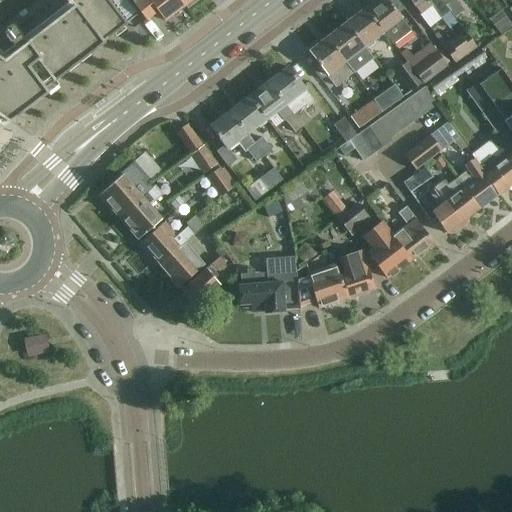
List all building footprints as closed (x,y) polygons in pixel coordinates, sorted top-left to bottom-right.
[(0,0),(0,122),(4,125),(55,85),(53,81),(102,43),(101,42),(125,24),(106,0),(0,0)] [(129,0),(146,21),(157,12),(164,22),(184,6),(178,0),(129,0)] [(376,0),(364,9),(383,33),(392,44),(409,31),(398,15),(404,10),(400,6),(395,0),(376,0)] [(408,0),(414,7),(420,15),(431,6),(445,25),(454,18),(440,0),(408,0)] [(440,0),(454,18),(463,11),(454,0),(440,0)] [(364,9),(345,24),(364,48),(383,33),(364,9)] [(491,25),(498,35),(511,26),(504,16),(491,25)] [(345,24),(326,39),(344,62),(353,74),(372,59),(364,48),(345,24)] [(475,47),(465,34),(445,50),(454,63),(475,47)] [(344,62),(326,39),(308,52),(311,57),(305,62),(313,72),(320,68),(335,87),(353,74),(344,62)] [(418,55),(406,64),(421,84),(422,84),(446,66),(429,43),(416,53),(418,55)] [(421,84),(406,64),(405,63),(395,71),(410,92),(421,84)] [(288,68),(268,83),(285,105),(292,115),(293,116),(301,110),(303,108),(295,97),(304,90),(288,68)] [(511,85),(501,69),(478,85),(511,133),(511,85)] [(385,94),(393,104),(401,98),(394,88),(387,78),(380,83),(387,93),(385,94)] [(402,82),(394,88),(401,98),(410,92),(402,82)] [(268,83),(249,98),(265,120),(273,114),(282,125),(285,122),(293,116),(292,115),(285,105),(268,83)] [(498,153),(479,168),(497,195),(497,196),(511,184),(511,133),(478,85),(467,93),(496,132),(498,130),(502,136),(492,144),(498,153)] [(427,112),(436,106),(424,88),(414,95),(427,112)] [(417,119),(427,112),(414,95),(405,101),(417,119)] [(246,135),(265,120),(249,98),(229,113),(246,135)] [(405,101),(396,108),(408,126),(417,119),(405,101)] [(357,130),(381,113),(373,102),(349,118),(357,130)] [(399,132),(408,126),(396,108),(386,115),(399,132)] [(301,110),(293,116),(302,127),(310,121),(301,110)] [(229,113),(210,128),(226,150),(236,143),(243,152),(254,144),(246,135),(229,113)] [(386,115),(377,121),(389,139),(390,139),(399,132),(386,115)] [(293,116),(285,122),(294,133),(302,127),(293,116)] [(346,143),(348,141),(356,136),(343,118),(333,126),(346,143)] [(391,141),(390,139),(389,139),(377,121),(368,128),(382,148),(391,141)] [(439,129),(450,145),(458,138),(448,122),(439,129)] [(187,125),(175,133),(189,153),(201,146),(187,125)] [(368,128),(359,135),(373,155),(382,148),(368,128)] [(441,151),(450,145),(439,129),(430,136),(441,151)] [(356,136),(348,141),(354,149),(363,162),(373,155),(359,135),(356,136)] [(415,171),(441,151),(430,136),(404,156),(415,171)] [(254,144),(263,157),(271,151),(261,138),(254,144)] [(346,143),(338,149),(344,156),(354,149),(348,141),(346,143)] [(254,144),(243,152),(244,153),(246,151),(255,163),(263,157),(254,144)] [(203,146),(190,155),(204,174),(216,165),(203,146)] [(468,171),(457,179),(478,210),(497,195),(479,168),(473,159),(464,166),(468,171)] [(138,200),(151,189),(141,178),(144,176),(133,163),(116,177),(118,179),(98,196),(117,218),(118,218),(138,200)] [(234,163),(222,170),(235,191),(246,184),(234,163)] [(219,169),(206,177),(220,197),(233,189),(219,169)] [(303,176),(281,190),(289,203),(311,190),(303,176)] [(409,193),(419,187),(412,177),(403,184),(409,193)] [(446,234),(450,231),(452,234),(462,226),(459,224),(478,210),(457,179),(447,185),(444,181),(428,192),(439,208),(432,214),(446,234)] [(154,186),(151,189),(138,200),(118,218),(137,240),(160,220),(149,207),(162,195),(154,186)] [(357,204),(337,219),(347,232),(367,217),(357,204)] [(392,237),(411,261),(433,244),(406,207),(397,214),(406,226),(401,230),(392,237)] [(185,225),(194,235),(203,227),(194,217),(185,225)] [(187,228),(176,237),(163,223),(140,243),(159,265),(176,251),(184,244),(194,236),(187,228)] [(411,261),(392,237),(381,223),(362,238),(371,249),(367,253),(387,279),(411,261)] [(203,266),(184,244),(176,251),(159,265),(178,288),(203,266)] [(340,277),(347,299),(374,289),(362,252),(339,259),(345,276),(340,277)] [(219,258),(180,291),(194,307),(219,286),(213,280),(218,276),(214,272),(224,264),(219,258)] [(297,300),(295,272),(295,258),(265,260),(266,273),(267,283),(282,282),(283,311),(299,310),(299,308),(298,300),(297,300)] [(298,300),(299,308),(316,302),(318,309),(347,299),(340,277),(336,265),(308,274),(305,265),(295,272),(297,300),(298,300)] [(267,283),(266,273),(253,274),(253,270),(246,270),(246,275),(240,275),(241,286),(238,286),(240,305),(264,303),(265,313),(283,312),(283,311),(282,282),(267,283)] [(47,351),(46,347),(44,337),(25,341),(28,355),(47,351)]
